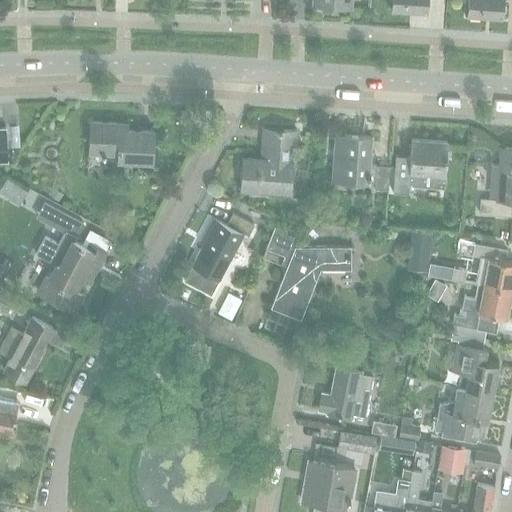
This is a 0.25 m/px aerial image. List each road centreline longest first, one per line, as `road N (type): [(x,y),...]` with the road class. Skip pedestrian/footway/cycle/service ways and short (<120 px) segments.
road 1 (residential): [(262,511),(285,365),(135,296)]
road 2 (tertiary): [(0,65),(263,70)]
road 3 (residential): [(135,296),(238,93),(263,70)]
road 4 (tertiary): [(263,70),(511,87)]
road 5 (residential): [(50,511),(70,422),(135,296)]
